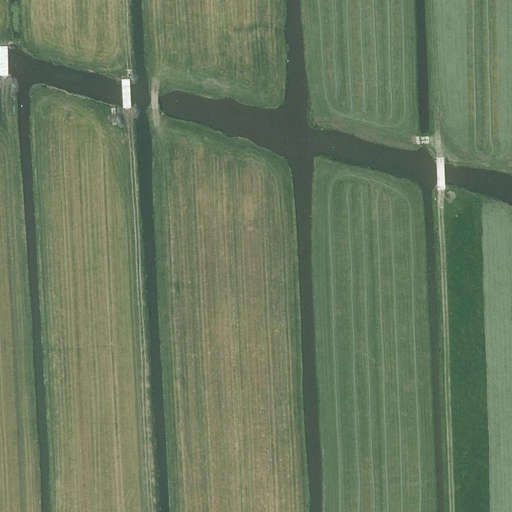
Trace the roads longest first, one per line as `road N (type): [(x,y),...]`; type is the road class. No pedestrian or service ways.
road 1 (track): [(129,105),(151,511)]
road 2 (track): [(436,139),(451,511)]
road 3 (track): [(432,19),(436,139),(393,137)]
